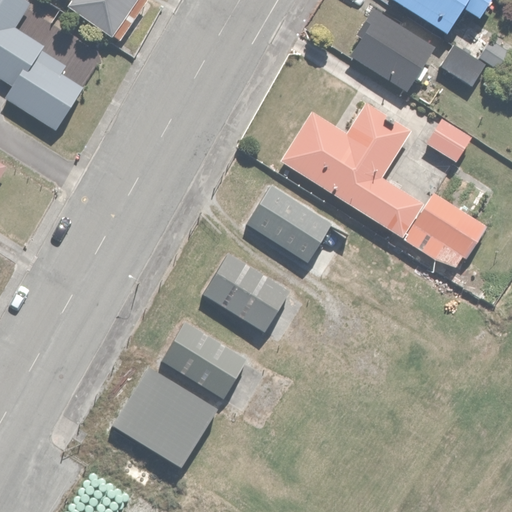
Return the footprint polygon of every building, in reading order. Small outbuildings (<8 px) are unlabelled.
[(46,44),(13,23),(26,1),(25,0),(0,0),(0,79),(9,85),(3,95),(56,129),(84,84),(39,55),(46,44)] [(139,0),(66,0),(62,6),(112,40),(139,0)] [(486,0),(384,0),(441,34),(459,4),(477,15),(486,0)] [(431,47),(367,6),(348,36),(355,41),(347,54),(403,91),(431,47)] [(511,54),(489,38),(476,56),(499,72),(511,54)] [(471,84),(482,64),(464,55),(468,48),(452,39),(438,66),(471,84)] [(343,132),(306,110),(277,162),(400,232),(418,200),(377,176),(404,128),(360,103),(343,132)] [(470,135),(437,115),(420,142),(454,162),(470,135)] [(266,183),(241,224),(305,263),(330,222),(266,183)] [(399,235),(446,267),(457,250),(465,255),(484,225),(428,189),(399,235)] [(286,286),(225,250),(199,294),(259,330),(286,286)] [(183,320),(158,360),(219,397),(243,357),(183,320)] [(213,407),(145,365),(108,424),(176,466),(213,407)]
